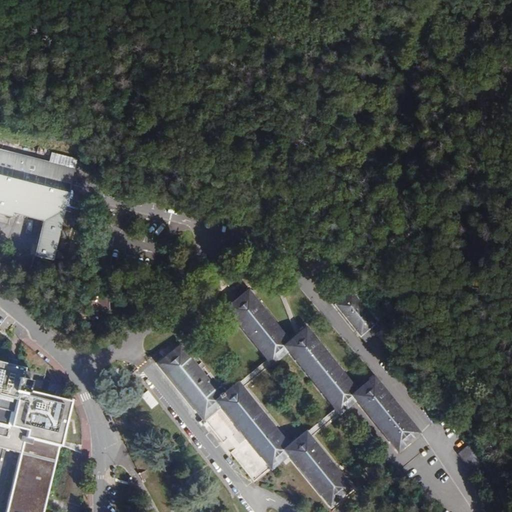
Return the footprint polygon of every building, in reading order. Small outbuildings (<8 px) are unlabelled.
[(0,213),(12,216),(12,213),(43,221),(31,269),(48,274),(74,170),(73,170),(76,160),(52,154),(50,163),(0,150),(0,213)] [(95,227),(90,252),(98,254),(103,229),(95,227)] [(110,229),(107,244),(113,245),(116,230),(110,229)] [(127,232),(121,231),(117,246),(123,247),(127,232)] [(130,235),(127,249),(136,251),(139,237),(130,235)] [(143,237),(139,252),(145,253),(149,238),(143,237)] [(334,305),(366,343),(382,330),(377,323),(383,318),(357,287),(334,305)] [(357,391),(306,329),(289,343),(248,292),(227,309),(268,359),(220,397),(180,347),(159,364),(203,419),(220,405),(271,468),(288,455),(329,505),(350,488),(309,437),(356,399),(397,450),(418,433),(374,378),(357,391)] [(95,301),(74,302),(74,320),(96,319),(96,312),(109,311),(109,297),(95,297),(95,301)] [(203,334),(208,341),(224,328),(219,321),(203,334)] [(0,427),(8,429),(10,429),(26,392),(31,372),(24,371),(24,368),(0,361),(0,427)] [(42,511),(70,403),(26,392),(10,429),(25,433),(5,511),(42,511)] [(151,412),(158,406),(148,393),(141,399),(151,412)] [(406,459),(403,455),(398,459),(380,439),(376,442),(397,467),(406,459)] [(458,454),(473,474),(483,467),(468,446),(458,454)]
